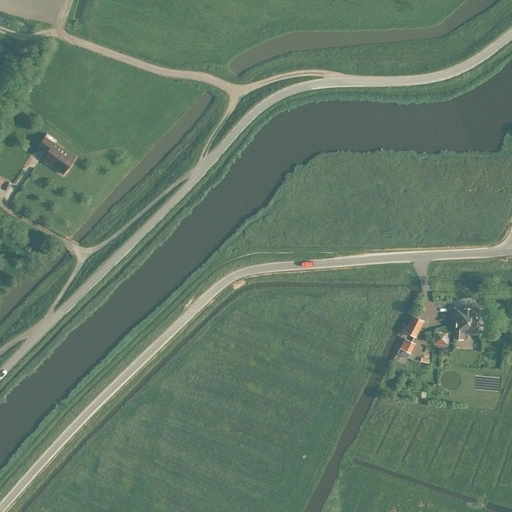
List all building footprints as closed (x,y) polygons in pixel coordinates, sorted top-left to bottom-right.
[(45,151),(46,154),(43,159),(62,172),(74,156),(53,141),(55,139),(46,133),(37,145),(45,151)] [(452,338),(463,339),(463,333),(477,334),(479,308),(453,306),(452,338)] [(396,333),(400,336),(403,330),(415,336),(423,320),(411,314),(405,325),(402,323),(396,333)] [(432,343),(447,345),(448,329),(433,328),(432,343)] [(396,352),(406,357),(414,343),(404,338),(396,352)] [(430,365),(432,351),(424,349),(422,364),(430,365)]
